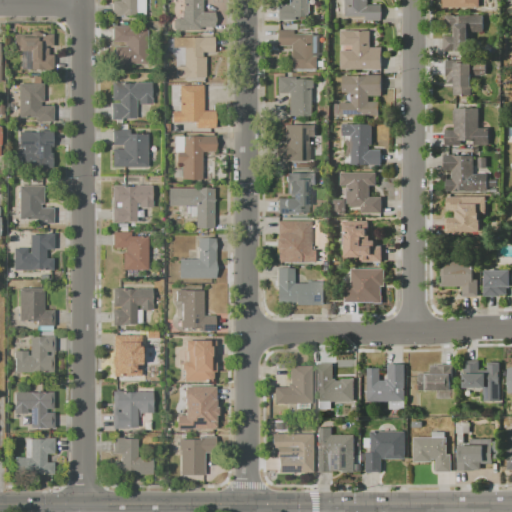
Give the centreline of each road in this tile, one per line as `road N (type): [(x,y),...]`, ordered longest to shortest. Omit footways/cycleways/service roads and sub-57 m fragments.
road 1 (residential): [(246,0),(246,504)]
road 2 (residential): [(78,0),(82,503)]
road 3 (tertiary): [(139,504),(511,504)]
road 4 (residential): [(412,0),(416,329)]
road 5 (residential): [(511,329),(248,333)]
